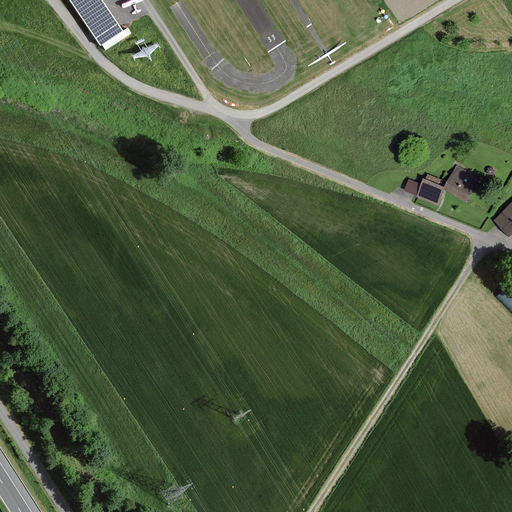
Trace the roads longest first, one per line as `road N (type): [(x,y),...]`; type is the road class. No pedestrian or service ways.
road 1 (track): [(490,239),(314,511)]
road 2 (unclassified): [(240,115),(255,142),(511,248)]
road 3 (unclassified): [(240,115),(267,110),(455,0)]
road 4 (unclassified): [(52,0),(129,81),(215,110)]
road 5 (unclassified): [(0,410),(64,511)]
